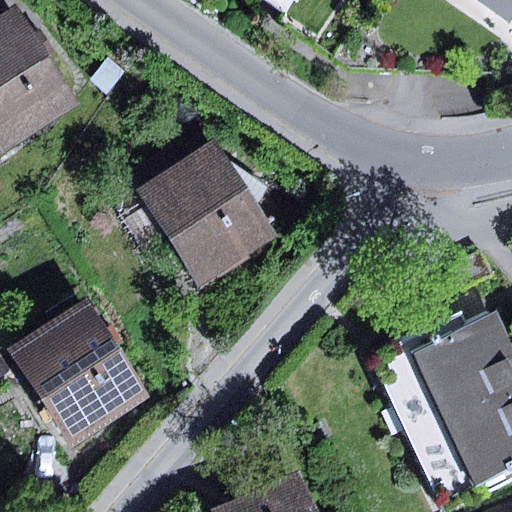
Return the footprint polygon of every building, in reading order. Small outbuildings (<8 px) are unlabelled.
[(511,0),(475,0),(509,22),(511,17),(511,0)] [(0,19),(0,150),(4,157),(83,108),(20,7),(0,19)] [(109,60),(94,82),(111,94),(127,72),(109,60)] [(134,172),(205,283),(279,236),(257,202),(267,186),(228,163),(216,144),(184,163),(174,147),(134,172)] [(481,249),(452,264),(464,288),(493,273),(481,249)] [(90,300),(10,351),(72,448),(152,397),(90,300)] [(371,356),(407,433),(511,384),(511,339),(499,313),(468,327),(462,314),(371,356)] [(511,384),(407,433),(444,511),(445,511),(511,479),(511,384)] [(316,511),(300,473),(215,508),(216,511),(316,511)] [(66,511),(65,485),(39,486),(39,511),(66,511)]
